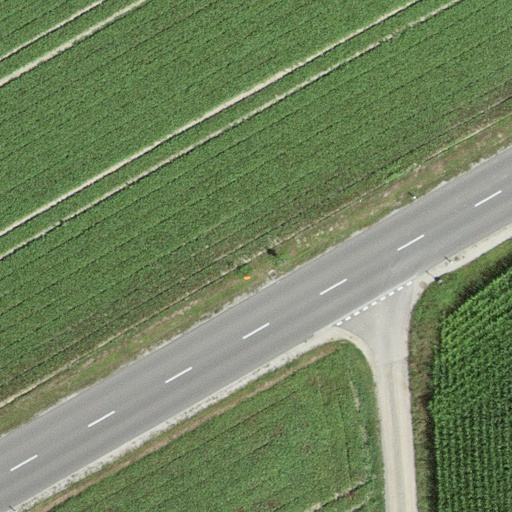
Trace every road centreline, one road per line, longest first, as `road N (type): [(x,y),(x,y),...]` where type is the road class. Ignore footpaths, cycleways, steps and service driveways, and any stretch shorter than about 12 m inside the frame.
road 1 (tertiary): [(0,472),(107,419),(511,180)]
road 2 (track): [(375,307),(394,511)]
